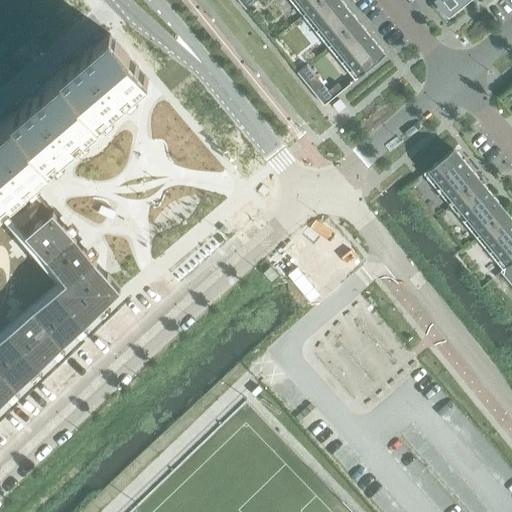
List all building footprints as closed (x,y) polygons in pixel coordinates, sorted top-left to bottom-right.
[(256,1),(255,0),(243,0),(241,2),(247,9),(256,1)] [(290,0),(303,15),(322,0),(290,0)] [(340,0),(322,0),(303,15),(316,31),(346,7),(340,0)] [(466,0),(435,0),(438,4),(440,3),(449,14),(466,0)] [(346,7),(316,31),(329,47),(359,22),(346,7)] [(257,9),(253,12),(262,23),(266,20),(257,9)] [(359,22),(329,47),(342,63),(372,38),(359,22)] [(109,35),(0,126),(0,400),(118,290),(22,177),(35,166),(48,164),(147,81),(109,35)] [(372,38),(342,63),(356,80),(386,55),(372,38)] [(308,64),(298,72),(304,79),(313,71),(308,64)] [(313,71),(304,79),(309,85),(318,78),(313,71)] [(318,78),(309,85),(314,92),(323,84),(318,78)] [(338,83),(329,91),(334,97),(343,89),(338,83)] [(323,84),(314,92),(319,98),(329,91),(326,88),(323,84)] [(329,91),(319,98),(325,105),(334,97),(329,91)] [(340,99),(333,105),(339,112),(346,106),(340,99)] [(437,189),(467,164),(454,148),(424,173),(437,189)] [(451,205),(481,181),(467,164),(437,189),(451,205)] [(464,221),(494,197),(481,181),(451,205),(464,221)] [(477,237),(507,213),(494,197),(464,221),(477,237)] [(490,254),(511,235),(511,218),(507,213),(477,237),(490,254)] [(511,235),(490,254),(504,270),(509,265),(511,262),(511,235)] [(511,268),(509,265),(504,270),(501,271),(510,282),(511,280),(511,268)]
